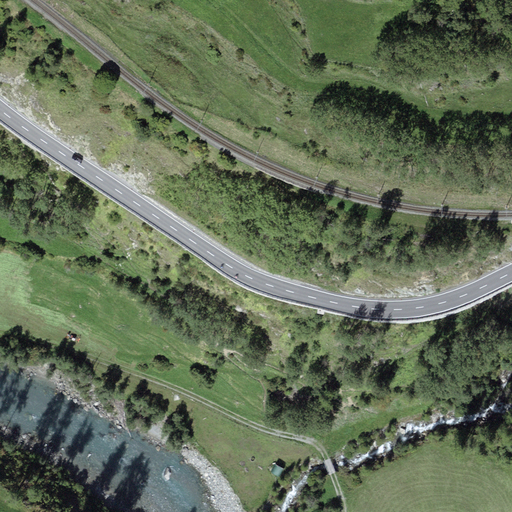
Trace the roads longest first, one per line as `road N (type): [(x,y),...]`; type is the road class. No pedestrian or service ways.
road 1 (primary): [(511,271),(445,301),(400,309),(276,287),(199,247),(0,109)]
road 2 (track): [(341,511),(314,442),(152,378),(0,333)]
